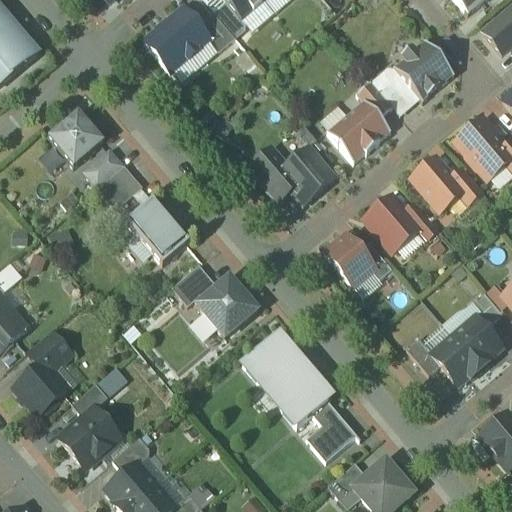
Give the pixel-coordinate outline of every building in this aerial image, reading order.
[(102,0),(110,9),(120,0),(102,0)] [(263,7),(257,0),(217,0),(225,9),(240,27),(241,26),(252,16),(253,17),(262,9),(261,8),(263,7)] [(448,0),(467,22),(492,0),(448,0)] [(240,27),(225,9),(213,19),(235,45),(245,37),(245,31),(241,26),(240,27)] [(0,12),(0,87),(36,61),(0,12)] [(511,14),(483,40),(501,62),(511,52),(511,14)] [(162,30),(193,61),(198,58),(198,55),(208,47),(209,46),(197,32),(183,15),(168,28),(165,28),(162,30)] [(235,45),(213,19),(197,32),(209,46),(208,47),(218,59),(235,45)] [(193,61),(162,30),(158,34),(157,37),(144,49),(169,79),(186,65),(188,65),(193,61)] [(424,50),(415,57),(412,54),(399,64),(403,68),(394,75),(393,75),(392,76),(422,110),(423,109),(422,108),(452,83),(453,84),(454,83),(424,48),(423,49),(424,50)] [(392,84),(376,97),(385,108),(401,95),(392,84)] [(376,97),(370,89),(355,102),(363,110),(364,109),(379,126),(392,115),(385,108),(376,97)] [(511,100),(503,108),(511,119),(511,100)] [(363,110),(328,139),(326,140),(353,171),(354,170),(354,169),(364,160),(366,162),(379,150),(378,149),(388,140),(389,140),(390,139),(379,126),(364,109),(363,110)] [(104,149),(78,119),(47,145),(73,175),(104,149)] [(493,143),(486,136),(487,132),(482,126),(455,149),(468,164),(467,165),(476,175),(477,174),(487,187),(504,172),(511,165),(511,161),(505,153),(500,153),(500,148),(497,144),(493,143)] [(109,156),(82,179),(96,197),(97,196),(124,174),(124,173),(109,156)] [(308,156),(306,158),(300,157),(292,164),(291,170),(286,175),(275,163),(264,173),(258,167),(250,174),(279,208),(296,194),(302,201),(301,202),(307,209),(334,186),(308,156)] [(451,184),(435,166),(411,186),(439,219),(459,202),(463,198),(451,184)] [(124,174),(97,196),(115,217),(141,195),(124,174)] [(482,199),(462,175),(451,184),(463,198),(459,202),(467,212),(482,199)] [(403,219),(390,204),(364,226),(392,260),(418,238),(419,237),(403,219)] [(152,207),(125,230),(162,273),(189,250),(152,207)] [(437,238),(413,211),(403,219),(419,237),(418,238),(426,247),(437,238)] [(345,242),(324,260),(352,294),(371,278),(374,276),(358,257),(345,242)] [(391,277),(368,249),(358,257),(374,276),(371,278),(379,287),(391,277)] [(198,273),(171,296),(187,315),(194,309),(196,312),(216,295),(213,292),(214,291),(198,273)] [(18,288),(6,274),(0,278),(0,294),(4,299),(18,288)] [(196,312),(196,313),(224,346),(257,318),(229,284),(216,295),(196,312)] [(502,303),(494,294),(485,301),(499,317),(508,310),(502,303)] [(511,294),(502,303),(508,310),(511,314),(511,294)] [(485,301),(484,300),(472,309),(481,319),(474,324),(484,336),(502,321),(499,317),(485,301)] [(0,303),(0,358),(27,336),(0,303)] [(484,336),(474,324),(452,343),(480,376),(486,371),(485,369),(501,355),(484,336)] [(70,361),(51,339),(28,358),(29,360),(28,361),(39,374),(46,368),(52,375),(70,361)] [(330,407),(276,343),(242,372),(296,436),(311,423),(327,409),(330,407)] [(480,376),(452,343),(431,361),(430,362),(440,374),(457,393),(473,379),(474,381),(480,376)] [(431,361),(418,345),(406,356),(429,383),(440,374),(430,362),(431,361)] [(52,375),(46,368),(39,374),(14,395),(38,422),(43,418),(45,421),(58,410),(55,407),(66,398),(56,385),(58,382),(52,375)] [(116,374),(71,412),(82,425),(94,415),(94,416),(107,405),(106,404),(126,387),(116,374)] [(360,448),(327,409),(311,423),(321,434),(306,447),(325,470),(355,445),(358,449),(360,448)] [(82,425),(58,446),(84,476),(119,446),(94,416),(94,415),(82,425)] [(511,426),(507,420),(479,443),(508,477),(511,473),(511,426)] [(139,445),(112,468),(123,482),(136,471),(137,472),(148,463),(149,457),(139,445)] [(366,484),(352,496),(361,505),(366,511),(398,511),(412,500),(385,468),(366,484)] [(137,472),(136,471),(123,482),(105,498),(115,509),(113,511),(114,511),(133,511),(157,492),(146,479),(144,481),(137,472)] [(354,471),(327,494),(342,511),(352,511),(361,505),(352,496),(366,484),(354,471)] [(157,492),(133,511),(171,511),(166,506),(167,505),(157,492)] [(195,511),(187,502),(176,511),(195,511)]
